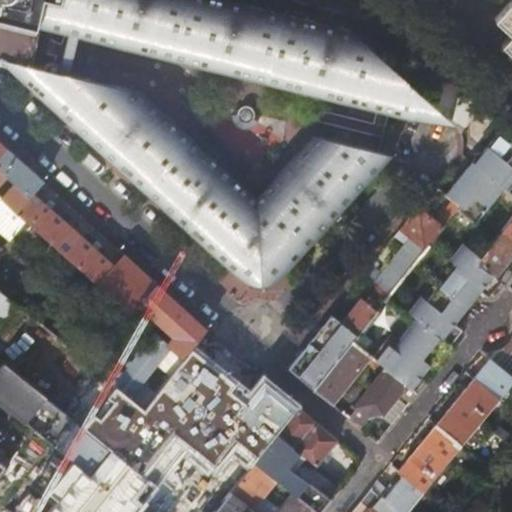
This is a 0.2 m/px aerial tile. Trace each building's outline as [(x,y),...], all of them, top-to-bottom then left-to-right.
[(0,0),(0,5),(3,6),(1,15),(36,24),(39,14),(39,11),(42,0),(0,0)] [(51,15),(57,12),(59,0),(42,0),(39,11),(51,15)] [(71,0),(66,22),(95,29),(101,23),(109,25),(108,30),(122,34),(123,29),(136,32),(135,36),(148,39),(150,35),(158,37),(161,45),(187,51),(193,46),(202,48),(201,52),(215,56),(215,52),(228,54),(227,59),(242,62),(243,59),(252,60),(255,68),(280,74),(286,69),(295,70),(294,75),(308,78),(309,74),(322,77),(322,82),(335,85),(336,81),(345,83),(348,90),(389,100),(389,103),(391,107),(392,109),(397,111),(401,111),(404,110),(407,107),(408,105),(415,107),(420,89),(350,25),(335,22),(335,25),(321,22),(322,19),(244,0),(241,0),(241,3),(229,0),(71,0)] [(511,0),(510,0),(493,19),(509,33),(499,43),(511,54),(511,0)] [(24,79),(29,84),(79,129),(234,271),(237,268),(242,272),(246,274),(253,276),(256,277),(264,277),(271,274),(278,271),(283,266),(286,269),(391,152),(321,134),(311,145),(313,153),(307,159),(304,156),(294,167),(298,170),(288,180),(285,177),(276,188),(279,191),(272,198),(265,196),(260,202),(260,208),(252,208),(252,201),(242,202),(232,193),(235,189),(224,179),(221,183),(212,174),(215,170),(204,161),(201,164),(194,158),(196,150),(175,131),(167,133),(162,128),(165,124),(154,114),(150,118),(142,110),(145,106),(133,96),(130,99),(123,93),(125,85),(109,80),(103,87),(92,76),(62,69),(62,67),(60,62),(57,60),(52,58),(50,59),(46,60),(43,64),(28,61),(24,79)] [(230,121),(231,127),(234,131),(237,133),(242,135),(247,134),(254,132),(258,128),(252,124),(254,117),(252,114),(248,112),(246,111),(241,112),(237,115),(236,120),(230,121)] [(453,199),(460,205),(482,223),(508,191),(511,185),(511,141),(502,134),(484,156),(480,153),(472,162),(469,160),(453,181),(456,183),(447,195),(453,199)] [(0,195),(16,210),(43,180),(5,146),(0,151),(0,195)] [(139,305),(159,284),(141,268),(129,281),(112,266),(124,252),(43,180),(16,210),(27,219),(32,224),(132,312),(139,305)] [(0,229),(11,239),(22,225),(27,230),(32,224),(27,219),(16,210),(0,195),(0,229)] [(436,220),(418,205),(399,229),(425,249),(429,244),(460,205),(453,199),(436,220)] [(511,216),(506,224),(501,230),(511,238),(511,216)] [(381,271),(372,264),(365,271),(375,279),(391,292),(425,249),(399,229),(395,235),(404,243),(381,271)] [(511,270),(505,265),(511,255),(511,238),(501,230),(481,256),(476,261),(500,280),(504,283),(508,286),(511,280),(511,270)] [(419,296),(407,310),(419,320),(425,325),(443,339),(446,341),(448,344),(458,332),(450,325),(482,286),(490,292),(500,280),(476,261),(481,256),(463,241),(449,258),(456,264),(426,301),(419,296)] [(375,279),(342,321),(358,334),(391,292),(375,279)] [(173,336),(167,343),(184,357),(199,337),(207,327),(159,284),(139,305),(173,336)] [(0,321),(1,323),(16,304),(0,290),(0,321)] [(57,311),(45,327),(66,344),(79,328),(57,311)] [(342,321),(332,313),(289,367),(314,388),(352,341),(358,334),(342,321)] [(406,385),(443,339),(425,325),(419,320),(395,350),(384,341),(371,356),(378,363),(386,369),(398,379),(406,385)] [(158,363),(171,373),(173,370),(184,357),(167,343),(153,331),(116,376),(108,370),(104,374),(145,407),(156,392),(143,382),(158,363)] [(498,349),(491,359),(511,375),(511,337),(509,342),(502,348),(498,349)] [(375,367),(378,363),(371,356),(352,341),(314,388),(333,403),(367,361),(375,367)] [(490,358),(474,378),(499,398),(511,382),(511,375),(491,359),(490,358)] [(4,362),(0,367),(0,403),(35,430),(48,440),(90,475),(111,449),(4,362)] [(403,391),(412,398),(416,393),(406,385),(398,379),(386,369),(356,407),(358,408),(350,417),(362,426),(369,417),(384,415),(403,391)] [(441,419),(436,424),(461,444),(499,398),(474,378),(441,419)] [(319,460),(337,438),(299,407),(278,434),(296,449),(321,469),(324,464),(319,460)] [(436,424),(399,471),(403,474),(423,490),(461,444),(436,424)] [(284,464),(296,449),(278,434),(266,448),(255,462),(276,479),(293,492),(317,511),(320,511),(331,499),(301,475),(300,477),(284,464)] [(336,459),(325,472),(342,485),(352,472),(336,459)] [(266,492),(276,479),(255,462),(232,492),(257,511),(317,511),(293,492),(283,505),(266,492)] [(403,474),(384,498),(387,500),(399,510),(401,511),(405,511),(423,490),(403,474)] [(371,487),(361,500),(375,511),(401,511),(399,510),(387,500),(384,498),(371,487)] [(257,511),(232,492),(215,511),(257,511)] [(113,511),(137,511),(122,500),(113,511)] [(375,511),(361,500),(360,501),(350,511),(375,511)]
